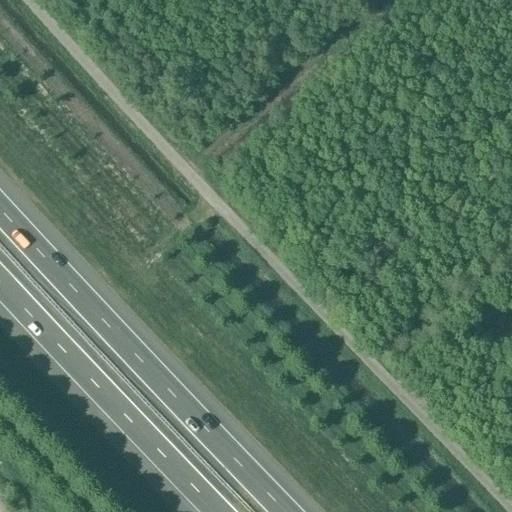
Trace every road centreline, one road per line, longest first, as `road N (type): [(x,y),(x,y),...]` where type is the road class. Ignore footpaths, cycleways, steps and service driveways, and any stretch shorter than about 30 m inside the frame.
road 1 (unclassified): [(504,511),(28,0)]
road 2 (motorway): [(282,511),(0,211)]
road 3 (motorway): [(0,286),(215,511)]
